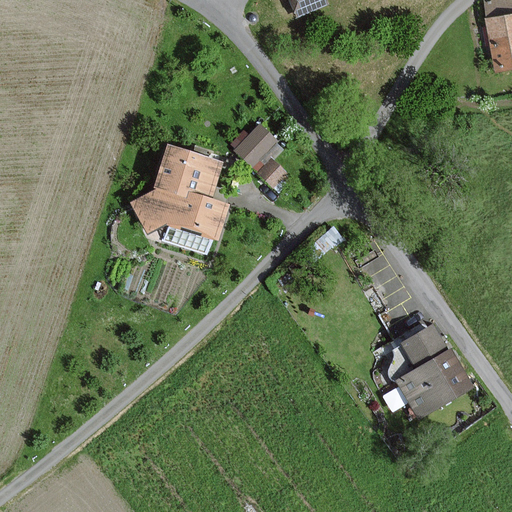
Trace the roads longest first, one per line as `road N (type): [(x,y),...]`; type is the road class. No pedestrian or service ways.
road 1 (unclassified): [(0,500),(188,342),(346,178)]
road 2 (unclassified): [(511,412),(346,178)]
road 3 (unclassified): [(346,178),(249,45),(211,7)]
road 4 (unclassified): [(346,178),(431,37),(465,0)]
